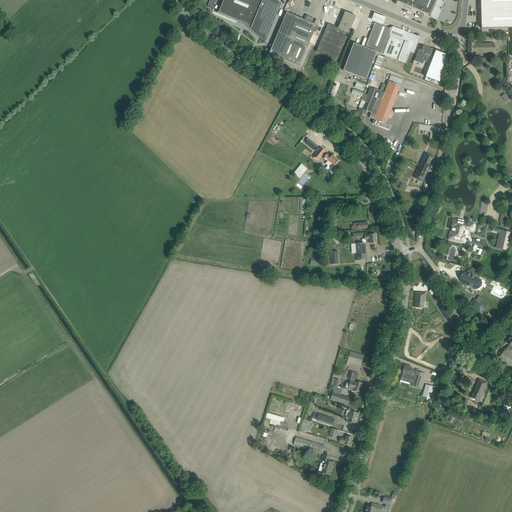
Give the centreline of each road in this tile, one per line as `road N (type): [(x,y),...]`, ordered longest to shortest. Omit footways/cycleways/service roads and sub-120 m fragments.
road 1 (track): [(201,511),(0,221)]
road 2 (tertiary): [(400,250),(389,203),(364,161),(325,122),(226,52),(174,0)]
road 3 (tertiary): [(343,511),(394,332),(400,250)]
road 4 (unclassified): [(419,244),(461,26)]
road 5 (unclassified): [(511,381),(483,355),(419,244)]
